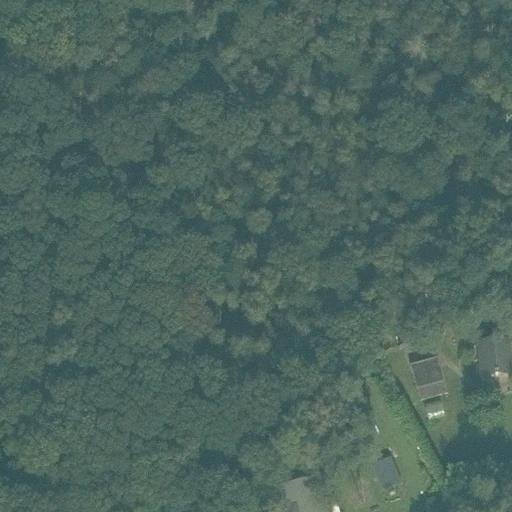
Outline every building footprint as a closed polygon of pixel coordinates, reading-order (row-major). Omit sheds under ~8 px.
[(55,63),(65,81),(99,63),(90,45),(55,63)] [(486,343),(489,371),(510,369),(507,340),(486,343)] [(405,363),(418,390),(447,376),(434,349),(405,363)] [(351,474),(361,496),(386,483),(376,462),(351,474)] [(285,493),(289,511),(326,511),(320,484),(285,493)] [(441,492),(425,502),(431,511),(452,511),(453,511),(441,492)]
